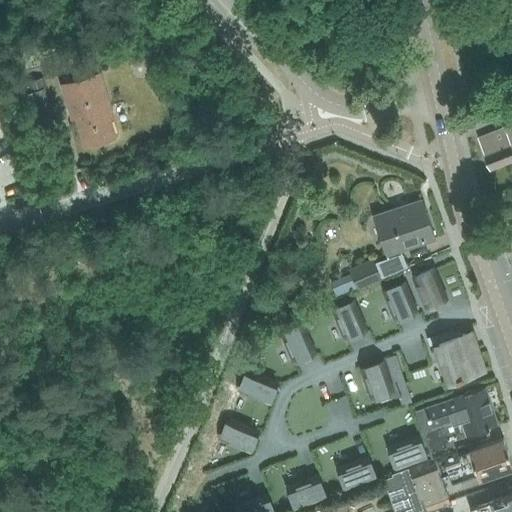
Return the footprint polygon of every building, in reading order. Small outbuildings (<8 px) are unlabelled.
[(78,118),(86,144),(114,135),(109,119),(112,118),(99,74),(63,85),(74,119),(78,118)] [(42,77),(29,81),(38,110),(51,106),(42,77)] [(511,123),(478,137),(490,169),(511,160),(511,123)] [(373,216),(383,246),(386,253),(436,237),(423,200),(373,216)] [(373,257),(349,267),(351,272),(357,286),(357,287),(382,277),(373,257)] [(433,268),(414,277),(426,305),(445,296),(433,268)] [(337,278),(330,281),(336,295),(343,292),(337,278)] [(415,310),(404,281),(384,289),(396,318),(415,310)] [(353,300),(333,309),(345,337),(365,329),(353,300)] [(301,323),(282,332),(294,360),(314,351),(301,323)] [(437,343),(449,380),(481,370),(469,333),(437,343)] [(395,355),(386,358),(402,404),(411,401),(395,355)] [(392,390),(382,361),(362,367),(372,397),(392,390)] [(280,381),(246,368),(238,390),(270,403),(280,381)] [(416,409),(432,458),(436,456),(435,455),(440,454),(439,452),(455,447),(452,438),(497,422),(485,387),(416,409)] [(260,430),(228,416),(220,437),(252,451),(260,430)] [(396,466),(425,457),(418,436),(389,446),(396,466)] [(458,456),(455,447),(439,452),(440,454),(435,455),(436,456),(442,475),(449,473),(452,483),(477,474),(479,478),(511,466),(511,461),(504,437),(469,449),(470,452),(458,456)] [(375,476),(367,456),(338,467),(346,487),(375,476)] [(436,456),(432,458),(392,471),(406,511),(420,511),(451,502),(442,475),(436,456)] [(317,475),(288,487),(296,506),(325,495),(317,475)] [(511,511),(511,492),(470,507),(471,511),(511,511)] [(273,511),(266,494),(238,505),(240,511),(273,511)]
